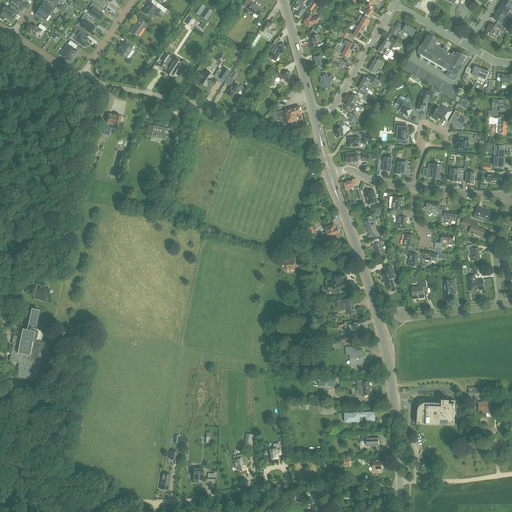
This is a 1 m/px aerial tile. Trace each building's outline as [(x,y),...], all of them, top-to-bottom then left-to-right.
[(250,1),(248,0),(246,0),(243,6),(248,9),(248,10),(258,16),(263,9),(256,4),(255,5),(249,2),(250,1)] [(295,15),(300,18),(306,8),(303,6),(304,5),(302,4),(304,0),(298,0),(297,2),(294,7),(298,10),(295,15)] [(315,0),(309,9),(312,11),(319,1),(317,0),(315,0)] [(511,5),(511,2),(507,0),(504,0),(503,4),(511,8),(511,5)] [(40,8),(50,15),(53,17),(53,16),(51,15),(56,8),(48,2),(46,4),(44,2),(40,8)] [(94,18),(99,21),(103,14),(100,12),(97,10),(99,8),(92,3),(89,8),(88,9),(91,11),(87,15),(93,19),(94,18)] [(143,13),(152,19),(152,18),(151,18),(152,15),(154,15),(157,17),(161,11),(163,13),(166,9),(158,4),(156,7),(150,3),(143,13)] [(511,8),(503,4),(500,9),(508,13),(511,8)] [(2,10),(4,11),(1,15),(5,18),(7,19),(12,22),(15,18),(12,16),(17,10),(11,6),(9,8),(5,5),(2,10)] [(50,15),(40,8),(36,13),(40,16),(38,19),(44,23),(50,15)] [(362,8),(360,11),(371,16),(372,13),(367,10),(362,8)] [(500,9),(497,14),(505,18),(508,13),(500,9)] [(494,19),(503,24),(506,19),(505,18),(497,14),(494,19)] [(80,26),(90,33),(95,26),(87,21),(89,18),(84,15),(82,18),(85,20),(80,26)] [(193,19),(189,16),(185,23),(189,25),(193,19)] [(304,20),(306,27),(313,25),(319,23),(318,20),(320,20),(319,16),(312,18),(311,16),(307,17),(308,19),(304,20)] [(359,19),(357,21),(360,23),(366,27),(370,20),(368,19),(364,17),(362,16),(360,19),(359,19)] [(130,32),(137,37),(143,28),(145,29),(148,25),(138,18),(136,21),(137,21),(130,32)] [(269,34),(272,37),(277,30),(273,27),(274,25),(275,23),(272,22),(271,23),(268,21),(263,29),(262,31),(266,33),(267,31),(270,33),(269,34)] [(358,27),(357,29),(363,33),(366,27),(360,23),(358,27)] [(402,33),(403,31),(405,33),(403,35),(407,37),(408,34),(412,37),(416,30),(406,25),(404,28),(402,26),(402,25),(398,23),(394,28),(393,28),(390,34),(396,37),(399,31),(402,33)] [(490,35),(496,39),(501,31),(503,32),(506,28),(497,23),(495,27),(491,25),(490,26),(489,26),(486,30),(487,30),(487,31),(491,33),(490,35)] [(25,29),(28,30),(27,31),(31,34),(32,33),(36,37),(41,30),(44,31),(47,28),(41,24),(39,27),(38,27),(37,27),(34,25),(33,27),(30,24),(28,27),(27,26),(25,29)] [(75,40),(84,47),(87,42),(86,42),(88,39),(82,34),(83,32),(77,28),(75,31),(79,34),(75,40)] [(357,29),(353,35),(355,36),(359,39),(363,33),(357,29)] [(311,47),(321,44),(319,34),(311,36),(312,39),(310,40),(311,47)] [(271,59),(276,62),(277,61),(281,54),(285,53),(282,42),(278,43),(280,41),(277,38),(275,42),(277,44),(278,44),(279,49),(277,49),(276,51),(273,49),(269,56),(272,58),(271,59)] [(385,39),(381,45),(388,49),(390,50),(391,51),(393,47),(394,48),(396,48),(397,47),(401,48),(401,47),(402,48),(402,46),(402,45),(391,38),(389,42),(385,39)] [(116,51),(126,58),(132,49),(134,46),(126,40),(124,44),(122,42),(116,51)] [(346,48),(352,52),(355,45),(349,42),(346,40),(342,46),(343,47),(346,48)] [(424,45),(420,53),(456,74),(461,66),(465,59),(457,54),(456,57),(435,44),(436,42),(432,40),(431,42),(427,40),(424,45)] [(77,50),(79,47),(72,42),(70,45),(77,50)] [(60,55),(70,62),(78,51),(68,44),(60,55)] [(382,58),(387,60),(390,55),(393,56),(395,53),(391,51),(390,50),(388,49),(381,45),(378,51),(384,54),(382,58)] [(346,48),(343,47),(341,50),(335,46),(333,50),(342,55),(342,54),(348,58),(352,52),(346,48)] [(164,62),(170,66),(167,71),(166,72),(173,76),(173,75),(174,76),(176,78),(178,75),(180,76),(184,69),(182,68),(183,66),(174,59),(173,60),(167,56),(167,55),(165,54),(161,60),(163,61),(164,62)] [(315,57),(317,67),(324,65),(322,55),(315,57)] [(333,63),(342,68),(344,66),(339,63),(341,60),(335,57),(333,60),(335,61),(333,63)] [(381,69),(383,65),(384,63),(382,62),(376,58),(372,64),(378,68),(381,69)] [(409,62),(404,69),(453,98),(455,99),(458,91),(409,62)] [(375,73),(378,68),(372,64),(369,70),(375,73)] [(391,69),(398,73),(400,69),(393,65),(391,69)] [(474,79),(477,80),(478,77),(482,69),(475,66),(474,68),(473,68),(473,69),(474,69),(473,71),(470,70),(469,72),(472,73),(472,74),(471,75),(475,76),(474,79)] [(224,68),(222,70),(219,75),(216,73),(214,77),(212,76),(213,76),(206,71),(204,74),(202,73),(199,78),(201,79),(199,82),(206,86),(207,85),(211,88),(216,81),(218,77),(224,81),(230,71),(224,68)] [(482,69),(478,77),(486,80),(489,72),(482,69)] [(266,84),(270,87),(273,86),(275,82),(275,80),(274,79),(279,76),(281,80),(285,78),(286,82),(287,82),(287,84),(293,82),(292,80),(293,80),(290,72),(285,73),(281,74),(279,72),(272,76),(273,77),(271,78),(269,78),(267,79),(265,83),(266,84)] [(323,89),(323,90),(332,87),(330,82),(332,81),(335,78),(336,78),(328,73),(327,73),(328,74),(319,77),(321,82),(320,83),(322,89),(323,89)] [(498,73),(497,78),(502,78),(501,85),(507,86),(508,83),(510,83),(511,76),(504,75),(504,74),(498,73)] [(365,76),(362,82),(368,86),(369,82),(370,83),(377,86),(380,82),(377,80),(377,79),(369,74),(367,78),(365,76)] [(258,85),(261,87),(266,81),(263,78),(258,85)] [(226,93),(233,98),(240,87),(233,82),(226,93)] [(368,86),(362,82),(358,88),(361,89),(359,92),(364,95),(365,96),(369,89),(373,91),(374,89),(368,86)] [(418,109),(424,111),(425,106),(426,107),(428,102),(431,103),(434,92),(426,91),(425,92),(422,91),(418,107),(419,107),(418,109)] [(361,99),(353,94),(350,99),(358,104),(361,99)] [(400,110),(399,111),(404,114),(403,116),(408,118),(412,110),(408,107),(410,104),(399,98),(396,103),(400,105),(398,109),(400,110)] [(352,108),(355,110),(357,107),(360,109),(362,106),(358,104),(350,99),(349,99),(346,105),(352,108)] [(464,108),(468,101),(463,99),(459,105),(464,108)] [(498,111),(508,112),(508,106),(504,105),(505,100),(493,99),(492,106),(498,107),(497,110),(498,111)] [(449,117),(452,111),(442,105),(441,109),(438,107),(434,115),(434,116),(436,118),(437,117),(443,120),(446,115),(449,117)] [(283,124),(284,129),(304,124),(300,107),(289,110),(289,108),(287,107),(285,108),(285,111),(277,113),(276,112),(276,113),(273,110),(268,115),(273,120),(277,116),(279,121),(282,120),(283,124)] [(461,114),(456,111),(450,121),(455,124),(454,125),(462,130),(465,125),(463,124),(463,123),(458,119),(461,114)] [(123,121),(124,119),(123,117),(109,114),(108,118),(108,120),(105,119),(102,134),(105,134),(108,124),(109,124),(114,126),(115,127),(117,128),(119,127),(121,127),(122,122),(123,121)] [(489,117),(489,124),(496,124),(496,133),(500,134),(499,134),(506,135),(507,122),(501,121),(501,118),(489,117)] [(335,130),(337,138),(344,136),(342,131),(343,131),(342,126),(345,125),(343,121),(337,122),(339,127),(338,127),(338,130),(335,130)] [(145,135),(165,140),(166,134),(169,134),(170,129),(168,128),(149,123),(145,135)] [(401,142),(407,143),(408,143),(408,137),(407,137),(406,137),(406,134),(407,134),(408,128),(402,127),(402,124),(396,123),(395,129),(397,129),(397,133),(398,133),(397,139),(400,140),(400,142),(401,142)] [(456,149),(466,150),(468,138),(472,139),(473,134),(464,133),(463,137),(456,136),(455,141),(457,141),(456,149)] [(355,147),(355,148),(361,147),(363,146),(363,144),(361,143),(360,143),(359,139),(350,140),(351,148),(355,147)] [(91,155),(96,156),(99,145),(94,143),(91,155)] [(493,157),(494,157),(499,157),(504,157),(504,149),(504,146),(494,146),(493,157)] [(357,152),(346,154),(347,162),(349,162),(350,164),(353,164),(352,161),(358,161),(358,160),(357,156),(357,152)] [(384,171),(388,171),(388,170),(391,170),(393,158),(383,157),(382,161),(379,161),(378,166),(379,166),(382,166),(382,167),(385,168),(384,171)] [(503,166),(504,157),(499,157),(494,157),(493,168),(500,169),(500,166),(503,166)] [(398,174),(403,174),(404,171),(407,172),(408,162),(398,160),(398,162),(398,164),(397,172),(398,172),(398,174)] [(434,177),(438,178),(438,176),(441,177),(442,165),(440,164),(439,164),(428,163),(428,168),(424,168),(423,176),(431,177),(431,174),(434,174),(434,177)] [(450,178),(451,179),(451,180),(456,181),(457,178),(460,178),(460,177),(463,177),(464,168),(451,167),(450,178)] [(467,184),(471,184),(471,183),(474,184),(475,173),(468,172),(466,183),(467,183),(467,184)] [(494,183),(497,183),(497,182),(501,182),(502,176),(499,176),(499,174),(490,173),(490,174),(488,174),(487,180),(488,181),(488,182),(494,183)] [(343,182),(346,190),(355,188),(354,184),(355,184),(357,184),(357,183),(355,178),(352,179),(343,182)] [(365,193),(368,205),(377,202),(374,190),(365,193)] [(390,202),(389,208),(391,208),(391,209),(397,209),(397,211),(392,210),(392,212),(396,213),(404,214),(404,210),(400,209),(402,198),(393,197),(390,196),(389,202),(390,202)] [(438,213),(441,214),(442,207),(439,206),(439,203),(427,201),(427,206),(423,208),(429,216),(432,213),(434,216),(438,213)] [(376,210),(376,212),(383,210),(381,204),(372,206),(373,211),(376,210)] [(440,224),(445,224),(445,220),(456,221),(457,212),(445,211),(446,207),(442,207),(441,214),(440,224)] [(474,217),(488,222),(492,213),(478,207),(474,217)] [(404,214),(396,213),(396,217),(398,217),(396,228),(405,229),(407,217),(403,217),(404,214)] [(367,221),(365,222),(370,235),(372,234),(373,238),(379,235),(378,231),(377,232),(371,216),(366,218),(367,221)] [(469,233),(483,238),(486,230),(478,227),(479,224),(464,218),(462,224),(471,227),(469,233)] [(322,233),(322,242),(330,240),(329,239),(334,238),(335,241),(340,239),(339,233),(337,229),(336,229),(335,224),(325,228),(327,232),(322,233)] [(408,250),(415,251),(415,247),(412,247),(413,235),(404,234),(403,246),(408,247),(408,250)] [(435,243),(435,248),(442,249),(442,244),(452,245),(454,236),(442,235),(441,243),(435,243)] [(373,245),(377,257),(385,254),(380,242),(385,240),(384,237),(382,238),(378,240),(379,242),(373,245)] [(470,249),(471,261),(480,260),(478,248),(474,249),(473,245),(464,246),(465,248),(467,248),(467,250),(470,249)] [(425,260),(437,262),(437,258),(445,260),(446,254),(441,253),(442,249),(435,248),(434,252),(426,251),(425,260)] [(408,266),(416,267),(418,255),(414,254),(415,251),(408,250),(405,250),(405,254),(409,255),(408,266)] [(284,259),(286,271),(299,269),(298,257),(289,258),(289,259),(284,259)] [(387,290),(388,292),(392,291),(396,290),(395,287),(392,278),(395,277),(392,266),(397,265),(395,258),(386,261),(388,267),(385,268),(386,273),(383,274),(387,290)] [(333,280),(333,281),(328,283),(330,287),(327,288),(328,293),(335,291),(334,290),(338,289),(339,292),(343,291),(342,288),(345,287),(345,286),(348,286),(346,282),(344,283),(344,281),(343,281),(342,276),(341,273),(336,275),(336,274),(334,274),(333,274),(332,276),(330,277),(332,280),(333,280)] [(468,281),(470,292),(484,290),(483,279),(476,280),(475,275),(467,276),(468,281)] [(443,289),(444,294),(453,294),(453,291),(453,286),(456,286),(455,279),(452,280),(444,281),(444,289),(443,289)] [(413,298),(413,300),(420,299),(420,296),(424,296),(423,291),(423,289),(427,289),(426,282),(419,283),(419,287),(411,288),(413,298)] [(34,299),(45,301),(46,295),(48,296),(50,290),(45,289),(46,286),(41,285),(40,288),(39,287),(39,289),(36,289),(34,299)] [(348,309),(349,314),(355,313),(352,298),(342,301),(342,299),(337,301),(339,309),(344,308),(345,310),(348,309)] [(17,377),(36,381),(41,361),(38,360),(40,351),(46,353),(48,344),(36,341),(38,332),(31,331),(32,326),(36,327),(40,310),(32,308),(27,330),(20,328),(18,336),(13,335),(11,345),(13,345),(9,361),(19,363),(18,368),(19,368),(17,373),(18,373),(17,377)] [(352,332),(352,335),(355,334),(355,335),(362,333),(360,322),(352,324),(350,324),(351,329),(353,328),(354,332),(352,332)] [(349,355),(351,366),(361,365),(361,364),(364,363),(364,362),(366,362),(367,364),(369,363),(370,362),(372,359),(372,356),(370,354),(368,352),(365,352),(364,347),(354,348),(354,347),(346,348),(347,355),(347,356),(349,355)] [(322,386),(335,387),(336,379),(322,378),(322,381),(320,381),(320,385),(322,385),(322,386)] [(364,395),(365,397),(369,397),(368,395),(371,394),(370,385),(371,385),(372,384),(372,383),(371,382),(370,382),(369,382),(369,381),(363,382),(362,379),(356,380),(359,395),(363,395),(363,396),(364,395)] [(469,387),(469,398),(479,398),(479,387),(469,387)] [(478,402),(479,413),(495,413),(495,405),(497,405),(497,397),(491,397),(487,397),(488,400),(484,400),(484,402),(478,402)] [(425,400),(418,399),(417,424),(436,425),(454,426),(455,400),(442,400),(442,403),(437,403),(424,403),(425,400)] [(353,421),(358,421),(358,420),(359,420),(359,415),(361,415),(361,416),(366,416),(366,421),(374,421),(374,412),(356,413),(356,411),(349,411),(349,414),(345,414),(345,421),(353,421)] [(245,445),(253,446),(255,436),(247,434),(245,445)] [(366,442),(367,446),(379,445),(378,438),(368,438),(368,435),(361,435),(362,441),(366,442)] [(268,450),(270,461),(278,459),(278,455),(281,455),(279,443),(273,444),(273,449),(268,450)] [(169,460),(177,461),(178,452),(170,451),(169,460)] [(237,467),(239,473),(247,469),(244,464),(250,462),(249,460),(248,457),(241,459),(240,457),(238,458),(237,455),(233,456),(235,460),(233,461),(236,468),(237,467)] [(373,463),(373,471),(378,471),(378,469),(382,469),(381,461),(379,461),(379,459),(373,460),(373,459),(368,460),(369,463),(373,463)] [(193,483),(198,483),(199,480),(203,480),(204,466),(199,466),(198,469),(194,468),(193,483)] [(160,489),(168,490),(171,475),(163,473),(160,489)]
